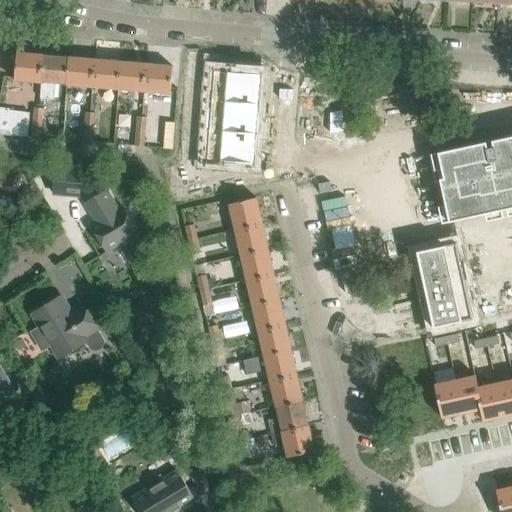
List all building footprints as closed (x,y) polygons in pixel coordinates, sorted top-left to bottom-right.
[(14,80),(40,82),(43,55),(16,53),(14,80)] [(55,84),(66,85),(68,58),(43,55),(40,82),(39,99),(54,100),(55,84)] [(66,85),(92,87),(94,60),(68,58),(66,85)] [(92,87),(118,89),(121,62),(94,60),(92,87)] [(121,62),(118,89),(120,89),(118,103),(141,105),(142,91),(144,91),(147,64),(121,62)] [(173,67),(147,64),(144,91),(171,94),(173,67)] [(213,70),(210,101),(259,104),(261,74),(213,70)] [(189,75),(188,87),(196,87),(197,76),(189,75)] [(188,87),(187,99),(195,99),(196,87),(188,87)] [(187,99),(186,111),(194,111),(195,99),(187,99)] [(210,101),(208,130),(256,134),(259,104),(210,101)] [(4,113),(5,109),(0,107),(0,133),(5,135),(27,136),(29,115),(4,113)] [(31,138),(40,138),(43,109),(34,108),(31,138)] [(186,111),(185,123),(193,123),(194,111),(186,111)] [(85,114),(84,127),(94,128),(95,114),(85,114)] [(136,116),(135,131),(144,132),(146,117),(136,116)] [(94,128),(84,127),(82,141),(93,142),(94,128)] [(185,128),(184,140),(192,141),(193,129),(185,128)] [(208,130),(205,161),(254,165),(256,134),(208,130)] [(135,131),(134,146),(143,146),(144,132),(135,131)] [(511,136),(429,155),(436,183),(441,182),(450,222),(511,208),(511,136)] [(184,140),(183,152),(191,153),(192,141),(184,140)] [(0,187),(16,192),(21,171),(0,164),(0,187)] [(82,170),(55,168),(53,194),(79,196),(82,170)] [(91,226),(107,252),(138,233),(123,207),(119,210),(107,190),(85,204),(97,223),(91,226)] [(223,232),(236,229),(262,223),(256,198),(231,203),(234,217),(221,220),(223,232)] [(236,229),(242,254),(267,248),(262,223),(236,229)] [(193,224),(185,226),(188,240),(196,238),(193,224)] [(196,238),(188,240),(192,255),(199,253),(198,249),(196,240),(196,238)] [(457,243),(418,252),(423,277),(462,269),(457,243)] [(242,254),(232,256),(238,282),(248,279),(273,273),(267,248),(242,254)] [(194,266),(200,291),(207,289),(204,276),(216,273),(214,261),(194,266)] [(462,269),(423,277),(429,302),(468,293),(462,269)] [(248,279),(254,305),(279,299),(273,273),(248,279)] [(207,289),(200,291),(203,305),(211,303),(207,289)] [(468,293),(429,302),(434,328),(473,319),(468,293)] [(41,326),(31,332),(42,351),(53,344),(60,357),(84,342),(89,350),(90,351),(94,352),(97,351),(101,350),(103,347),(104,343),(104,339),(97,328),(84,306),(70,314),(60,298),(34,313),(41,326)] [(260,330),(285,324),(279,299),(254,305),(260,330)] [(260,330),(265,355),(291,350),(285,324),(260,330)] [(208,327),(211,341),(219,339),(216,325),(208,327)] [(458,334),(446,336),(448,344),(460,342),(458,334)] [(446,336),(434,339),(436,347),(448,344),(446,336)] [(498,336),(486,339),(488,347),(499,344),(498,336)] [(219,339),(211,341),(215,356),(223,354),(219,339)] [(486,339),(474,341),(476,349),(488,347),(486,339)] [(269,371),(271,381),(297,375),(291,350),(265,355),(266,356),(244,361),(248,376),(269,371)] [(11,384),(0,366),(0,399),(14,391),(10,384),(11,384)] [(271,381),(277,406),(302,400),(297,375),(271,381)] [(475,375),(456,380),(463,413),(481,409),(480,404),(478,399),(480,398),(478,387),(475,375)] [(195,401),(190,377),(155,385),(160,408),(195,401)] [(220,378),(223,392),(231,390),(228,377),(220,378)] [(511,379),(496,383),(503,417),(511,414),(511,379)] [(456,380),(435,384),(442,418),(463,413),(456,380)] [(496,383),(478,387),(480,398),(478,399),(480,404),(481,409),(483,421),(503,417),(496,383)] [(231,390),(223,392),(226,406),(234,404),(231,390)] [(268,420),(271,434),(308,426),(302,400),(277,406),(280,417),(268,420)] [(308,426),(271,434),(274,444),(285,441),(289,458),(314,452),(308,426)] [(232,430),(235,443),(243,441),(240,428),(232,430)] [(80,430),(66,438),(74,452),(88,444),(80,430)] [(243,441),(235,443),(238,456),(246,454),(243,441)] [(180,510),(195,500),(177,471),(163,479),(161,474),(146,483),(149,488),(132,498),(140,511),(172,511),(179,508),(180,510)] [(61,489),(75,511),(84,511),(98,504),(82,476),(61,489)] [(511,511),(511,486),(496,490),(501,511),(511,511)]
